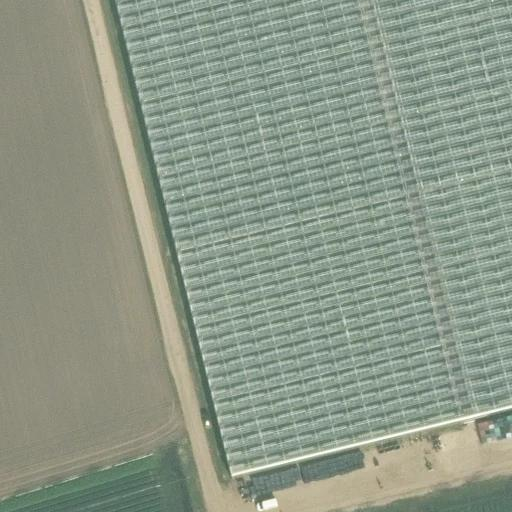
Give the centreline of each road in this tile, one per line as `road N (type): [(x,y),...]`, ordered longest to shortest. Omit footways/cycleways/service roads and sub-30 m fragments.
road 1 (track): [(94,0),(217,511)]
road 2 (track): [(511,461),(319,511)]
